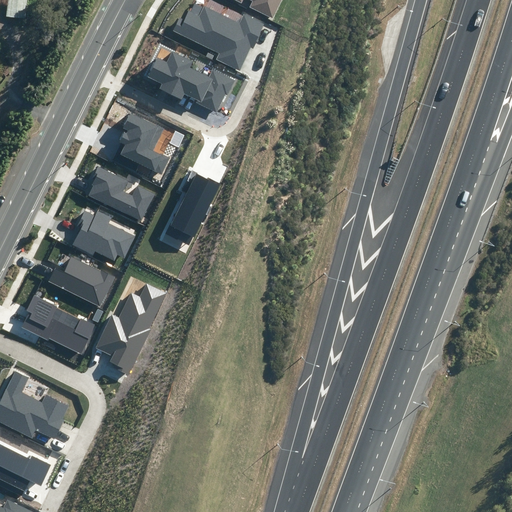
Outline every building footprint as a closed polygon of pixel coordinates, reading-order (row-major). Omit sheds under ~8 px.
[(8,0),(6,16),(25,18),(27,0),(8,0)] [(249,7),(272,18),(281,0),(234,0),(242,4),(243,0),(249,0),(252,1),(249,7)] [(218,59),(239,69),(250,45),(254,47),(265,23),(243,13),(239,21),(204,4),(199,15),(189,10),(184,19),(179,16),(172,31),(220,54),(218,59)] [(167,62),(158,58),(149,76),(162,83),(160,89),(181,99),(184,93),(198,99),(196,103),(216,113),(233,79),(211,69),(208,76),(190,68),(194,61),(172,51),(167,62)] [(163,129),(131,113),(124,128),(129,130),(127,133),(124,132),(120,141),(125,144),(120,155),(161,174),(169,158),(153,150),(163,129)] [(127,181),(99,167),(86,195),(142,223),(157,194),(138,185),(133,196),(122,191),(127,181)] [(220,185),(197,173),(171,224),(194,236),(220,185)] [(95,215),(85,210),(77,226),(80,228),(72,244),(93,254),(95,251),(115,260),(118,255),(125,258),(136,235),(110,223),(112,218),(97,211),(95,215)] [(63,272),(54,268),(47,282),(99,307),(114,278),(71,257),(63,272)] [(119,317),(112,314),(96,347),(113,355),(110,361),(119,366),(117,369),(129,374),(167,293),(146,283),(140,296),(131,292),(119,317)] [(57,306),(33,294),(26,311),(28,313),(21,327),(48,340),(49,338),(81,353),(94,325),(56,308),(57,306)] [(30,376),(14,369),(0,399),(0,421),(32,437),(36,429),(54,438),(69,405),(46,394),(42,402),(22,392),(30,376)] [(30,459),(0,443),(0,484),(23,496),(30,481),(41,487),(52,465),(32,455),(30,459)] [(0,511),(36,511),(8,499),(4,507),(0,505),(0,511)]
